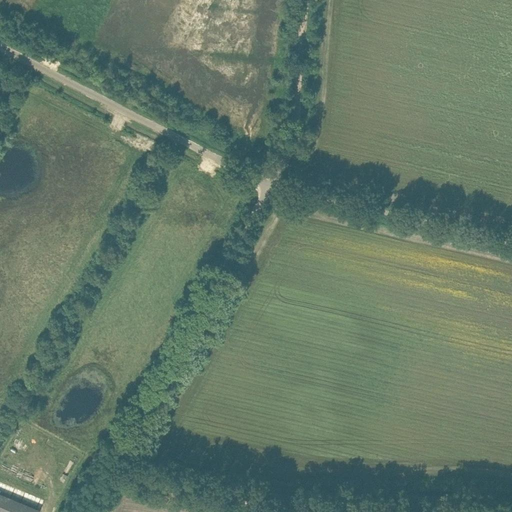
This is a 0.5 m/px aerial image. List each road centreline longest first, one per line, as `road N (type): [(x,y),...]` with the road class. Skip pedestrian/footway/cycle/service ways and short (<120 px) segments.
road 1 (unclassified): [(82,511),(270,186)]
road 2 (unclassified): [(270,186),(0,47)]
road 3 (unclassified): [(511,240),(270,186)]
road 4 (track): [(270,186),(297,134),(305,0)]
